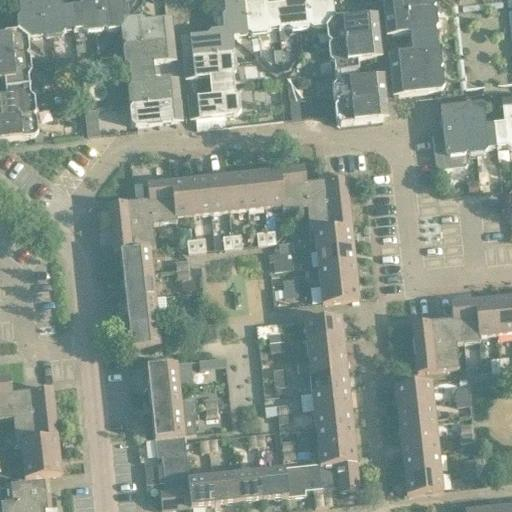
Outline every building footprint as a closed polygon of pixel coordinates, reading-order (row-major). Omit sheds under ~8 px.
[(43,41),(38,0),(17,0),(19,18),(16,22),(17,34),(28,43),(43,41)] [(74,38),(71,10),(62,11),(60,0),(38,0),(43,41),(74,38)] [(104,34),(100,0),(78,0),(80,9),(71,10),(74,38),(104,34)] [(119,33),(128,22),(127,10),(123,7),(121,0),(100,0),(104,34),(119,33)] [(221,33),(233,42),(234,41),(246,40),(248,37),(243,0),(222,0),(224,16),(221,20),(222,32),(221,33)] [(243,0),(248,37),(251,39),(266,38),(269,33),(278,32),(276,8),(267,9),(265,0),(243,0)] [(276,8),(278,32),(287,31),(292,35),(306,33),(309,30),(305,0),(283,0),(285,7),(276,8)] [(305,0),(309,30),(312,32),(324,31),(325,32),(334,20),(333,20),(332,8),(328,5),(327,0),(305,0)] [(433,0),(380,0),(385,42),(409,39),(411,57),(387,60),(391,103),(440,98),(443,93),(442,79),(438,76),(441,72),(439,58),(435,55),(433,36),(437,32),(435,17),(432,15),(434,12),(433,0)] [(462,75),(511,69),(511,56),(507,12),(487,14),(486,5),(476,7),(477,15),(456,17),(462,75)] [(334,20),(325,32),(326,44),(329,46),(379,41),(376,20),(350,23),(346,19),(334,21),(334,20)] [(122,49),(174,43),(171,22),(145,24),(141,21),(129,22),(128,22),(119,33),(120,34),(122,49)] [(179,41),(182,63),(231,58),(234,54),(233,42),(221,33),(209,34),(206,38),(179,41)] [(0,40),(0,61),(29,59),(27,44),(28,43),(17,34),(16,35),(4,36),(1,40),(0,40)] [(379,41),(329,46),(327,50),(329,64),(333,68),(334,77),(358,74),(357,65),(381,63),(379,41)] [(125,79),(153,76),(152,67),(176,64),(174,43),(122,49),(125,79)] [(274,65),(282,64),(281,55),(273,56),(274,65)] [(231,58),(182,63),(184,84),(208,82),(209,91),(234,88),(233,79),(236,75),(234,60),(231,58)] [(0,83),(3,83),(4,92),(32,89),(29,59),(0,61),(0,83)] [(358,74),(334,77),(335,86),(331,91),(333,105),(336,107),(385,102),(383,81),(359,83),(358,74)] [(128,110),(180,104),(178,83),(154,85),(153,76),(125,79),(128,110)] [(234,88),(209,91),(210,99),(186,102),(189,125),(237,120),(240,115),(239,101),(234,97),(234,88)] [(0,123),(36,120),(32,89),(4,92),(5,101),(0,101),(0,123)] [(503,127),(494,128),(496,153),(497,153),(497,152),(506,151),(510,155),(511,154),(511,101),(500,103),(503,127)] [(385,102),(336,107),(334,111),(335,125),(340,129),(387,124),(385,102)] [(180,104),(128,110),(130,127),(135,130),(183,125),(180,104)] [(482,105),(461,107),(466,156),(469,159),(484,158),(487,153),(496,153),(494,128),(485,129),(482,105)] [(467,168),(466,156),(461,107),(439,110),(443,140),(433,141),(436,170),(441,174),(465,172),(467,168)] [(295,115),(290,115),(291,123),(300,122),(300,118),(295,115)] [(36,120),(0,123),(0,145),(34,141),(37,137),(36,120)] [(98,131),(87,132),(88,140),(99,139),(98,131)] [(306,213),(309,236),(350,232),(345,184),(305,188),(303,172),(278,174),(283,216),(306,213)] [(278,174),(261,176),(264,213),(281,211),(282,216),(283,216),(278,174)] [(264,213),(261,176),(243,178),(247,215),(264,213)] [(243,178),(225,180),(229,217),(247,215),(243,178)] [(229,217),(225,180),(207,182),(211,218),(229,217)] [(207,182),(189,184),(193,220),(211,218),(207,182)] [(176,222),(193,220),(189,184),(171,186),(175,227),(177,227),(176,222)] [(108,209),(113,258),(154,253),(152,230),(175,227),(171,186),(146,188),(148,205),(108,209)] [(476,187),(468,187),(469,197),(477,196),(476,187)] [(314,237),(316,254),(352,250),(350,232),(309,236),(309,238),(314,237)] [(274,235),(265,236),(266,249),(275,248),(274,235)] [(258,250),(266,249),(265,236),(256,237),(258,250)] [(240,239),(231,240),(233,252),(241,251),(240,239)] [(224,253),(233,252),(231,240),(222,241),(224,253)] [(204,243),(195,244),(197,256),(206,255),(204,243)] [(188,257),(197,256),(195,244),(186,245),(188,257)] [(279,249),(280,258),(293,256),(292,247),(279,249)] [(316,254),(318,272),(354,268),(352,250),(316,254)] [(120,258),(122,281),(152,278),(150,255),(155,254),(154,253),(113,258),(113,259),(120,258)] [(294,265),(293,256),(280,258),(268,259),(269,266),(273,266),(274,276),(292,274),(291,265),(294,265)] [(174,266),(176,275),(188,273),(187,265),(174,266)] [(318,272),(320,290),(356,286),(354,268),(318,272)] [(189,282),(188,273),(176,275),(177,284),(189,282)] [(122,281),(125,305),(155,301),(152,278),(122,281)] [(283,285),(284,294),(297,292),(296,283),(283,285)] [(358,304),(356,286),(320,290),(322,308),(358,304)] [(297,301),(297,292),(284,294),(284,297),(285,301),(285,302),(297,301)] [(284,294),(274,295),(274,302),(285,301),(284,297),(284,294)] [(127,328),(157,325),(167,324),(165,300),(155,301),(125,305),(127,328)] [(511,318),(510,301),(492,303),(496,340),(511,337),(511,318)] [(492,303),(474,305),(479,347),(480,347),(479,341),(496,340),(492,303)] [(455,349),(479,347),(474,305),(450,308),(451,324),(411,328),(416,378),(458,373),(455,349)] [(192,313),(193,321),(194,330),(203,329),(201,312),(192,313)] [(180,323),(193,321),(192,313),(179,314),(180,323)] [(194,330),(193,321),(180,323),(181,332),(194,330)] [(306,344),(342,340),(340,321),(304,325),(306,344)] [(160,350),(157,325),(127,328),(130,353),(160,350)] [(270,347),(282,346),(282,338),(269,339),(270,347)] [(306,344),(308,361),(344,358),(342,340),(306,344)] [(283,355),(282,346),(270,347),(270,356),(283,355)] [(344,358),(308,361),(309,379),(346,376),(344,358)] [(498,363),(500,376),(508,375),(507,362),(498,363)] [(491,377),(500,376),(498,363),(490,364),(491,377)] [(212,373),(211,364),(199,365),(199,374),(212,373)] [(148,395),(178,392),(176,367),(146,371),(148,395)] [(273,383),(286,382),(285,373),(273,375),(273,383)] [(309,379),(311,397),(348,393),(346,376),(309,379)] [(15,447),(20,447),(20,446),(57,442),(51,393),(11,398),(9,381),(0,382),(0,424),(12,423),(15,447)] [(287,391),(286,382),(273,383),(274,392),(287,391)] [(396,409),(433,405),(430,386),(394,390),(396,409)] [(148,395),(151,419),(196,414),(195,403),(180,405),(178,392),(148,395)] [(454,394),(455,402),(468,401),(467,392),(454,394)] [(348,393),(311,397),(313,415),(350,411),(348,393)] [(469,410),(468,401),(455,402),(456,411),(469,410)] [(203,413),(216,412),(215,403),(203,405),(203,413)] [(396,409),(398,427),(434,423),(433,405),(396,409)] [(277,419),(290,418),(289,409),(276,410),(277,419)] [(313,415),(315,433),(352,429),(350,411),(313,415)] [(217,421),(216,412),(203,413),(204,422),(217,421)] [(197,425),(196,414),(151,419),(154,443),(184,440),(182,427),(197,425)] [(291,427),(290,418),(277,419),(278,428),(291,427)] [(398,427),(400,445),(436,441),(434,423),(398,427)] [(458,430),(459,438),(472,437),(471,428),(458,430)] [(352,429),(315,433),(317,451),(354,447),(352,429)] [(473,446),(472,437),(459,438),(460,447),(473,446)] [(264,438),(255,439),(257,451),(266,450),(264,438)] [(248,452),(257,451),(255,439),(247,440),(248,452)] [(161,461),(162,478),(187,476),(184,440),(154,443),(156,462),(161,461)] [(400,445),(402,463),(438,459),(436,441),(400,445)] [(20,447),(22,464),(59,460),(57,442),(20,446),(20,447)] [(216,443),(208,444),(209,457),(218,456),(216,443)] [(200,458),(209,457),(208,444),(199,445),(200,458)] [(281,455),(294,454),(293,445),(280,446),(281,455)] [(319,468),(319,469),(356,465),(354,447),(317,451),(319,468)] [(295,463),(294,454),(281,455),(282,464),(295,463)] [(402,463),(404,480),(440,476),(438,459),(402,463)] [(61,478),(59,460),(22,464),(24,483),(61,478)] [(483,463),(474,464),(475,473),(476,481),(485,480),(483,463)] [(462,465),(463,474),(475,473),(474,464),(462,465)] [(356,465),(319,469),(321,493),(338,492),(339,496),(359,494),(356,465)] [(321,493),(319,469),(319,468),(283,472),(286,502),(305,500),(305,495),(321,493)] [(144,471),(145,480),(158,479),(157,470),(144,471)] [(262,505),(286,502),(283,472),(259,475),(262,505)] [(476,481),(475,473),(463,474),(464,483),(476,481)] [(239,507),(262,505),(259,475),(235,477),(239,507)] [(188,482),(187,476),(162,478),(164,495),(159,496),(161,511),(190,511),(188,482)] [(442,495),(440,476),(404,480),(406,499),(442,495)] [(215,510),(239,507),(235,477),(211,480),(215,510)] [(159,488),(158,479),(145,480),(146,489),(159,488)] [(190,511),(193,511),(215,510),(211,480),(188,482),(190,511)] [(36,511),(49,510),(47,490),(4,495),(6,511),(36,511)] [(322,499),(323,511),(324,511),(332,511),(331,498),(322,499)] [(314,511),(323,511),(322,499),(313,500),(314,511)]
